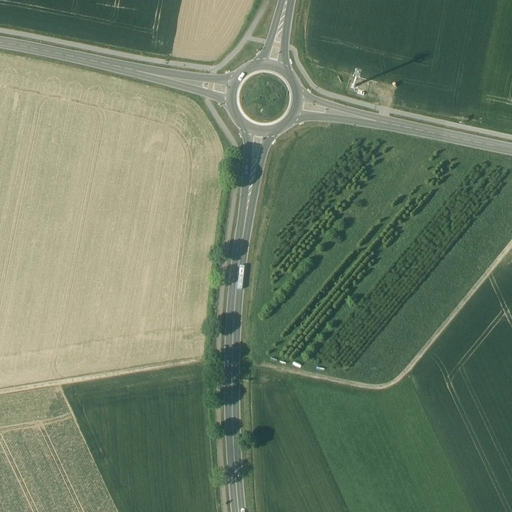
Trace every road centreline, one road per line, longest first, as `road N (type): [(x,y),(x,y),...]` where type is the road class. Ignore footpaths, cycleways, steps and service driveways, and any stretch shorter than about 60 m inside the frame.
road 1 (secondary): [(238,511),(231,358),(259,129)]
road 2 (track): [(511,243),(387,386),(276,369)]
road 3 (unclassified): [(233,91),(0,43)]
road 4 (tertiary): [(298,104),(511,150)]
road 5 (track): [(0,393),(204,359)]
